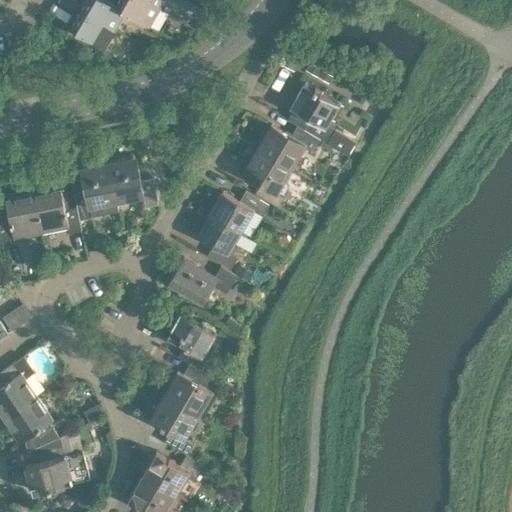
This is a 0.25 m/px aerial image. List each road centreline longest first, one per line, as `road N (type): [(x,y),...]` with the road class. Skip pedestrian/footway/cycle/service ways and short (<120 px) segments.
road 1 (tertiary): [(0,122),(130,96),(178,77),(225,50),(276,0)]
road 2 (residential): [(142,252),(266,58)]
road 3 (residential): [(109,396),(145,279),(142,252)]
road 4 (residential): [(104,511),(140,435),(134,413),(109,396)]
road 5 (residential): [(52,316),(43,289),(142,252)]
